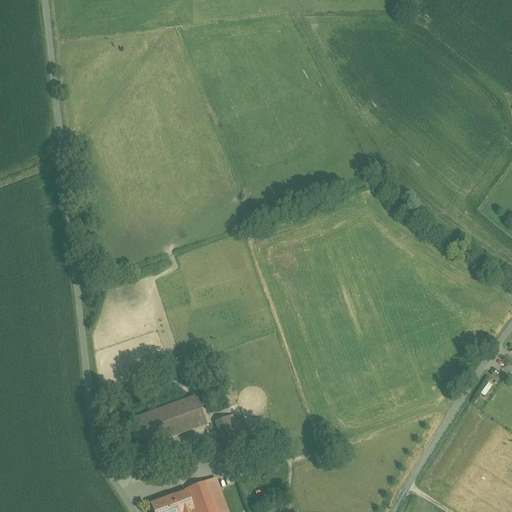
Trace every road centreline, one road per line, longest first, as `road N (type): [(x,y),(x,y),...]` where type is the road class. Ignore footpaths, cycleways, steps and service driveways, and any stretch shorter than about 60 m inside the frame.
road 1 (unclassified): [(41,0),(94,444),(133,511)]
road 2 (unclassified): [(511,327),(394,511)]
